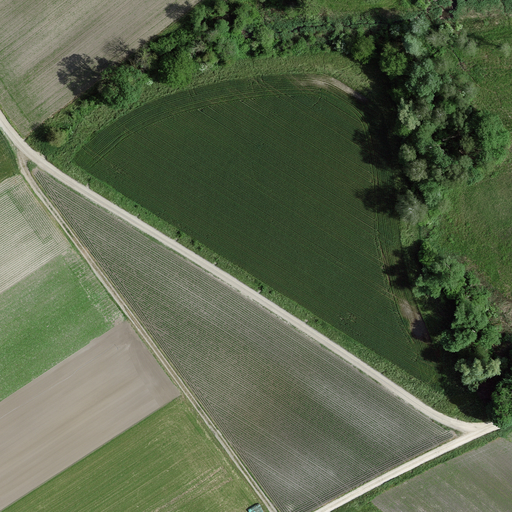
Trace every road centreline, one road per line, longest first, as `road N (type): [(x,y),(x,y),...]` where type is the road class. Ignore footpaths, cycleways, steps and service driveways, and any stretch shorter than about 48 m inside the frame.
road 1 (track): [(484,431),(446,421),(17,143),(0,116)]
road 2 (track): [(17,143),(272,511)]
road 3 (track): [(484,431),(342,511)]
